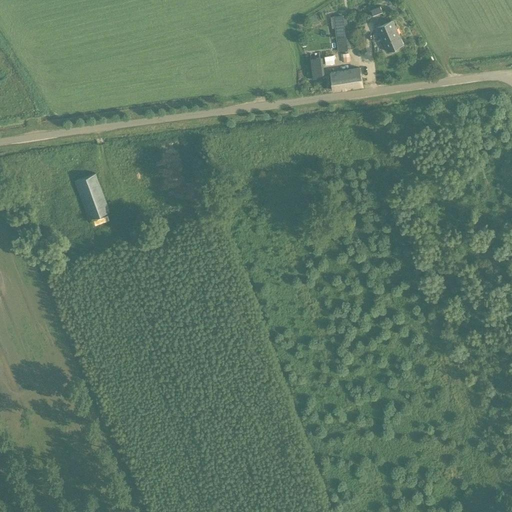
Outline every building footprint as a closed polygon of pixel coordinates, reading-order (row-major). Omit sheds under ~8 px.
[(380,6),(370,9),(373,16),(382,12),(380,6)] [(343,15),(330,17),(332,27),(335,27),(338,51),(348,50),(343,15)] [(393,20),(377,27),(388,51),(404,44),(393,20)] [(322,57),(310,58),(313,79),(325,78),(322,57)] [(360,68),(331,73),(334,90),(363,86),(360,68)] [(110,211),(96,172),(74,180),(88,219),(110,211)]
